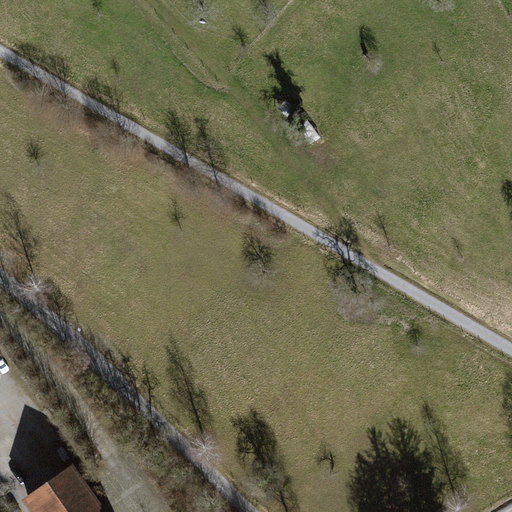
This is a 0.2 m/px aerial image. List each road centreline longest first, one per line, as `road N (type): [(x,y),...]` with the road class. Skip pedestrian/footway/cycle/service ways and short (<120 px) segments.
road 1 (track): [(511,347),(0,52)]
road 2 (track): [(253,511),(75,339),(0,281)]
